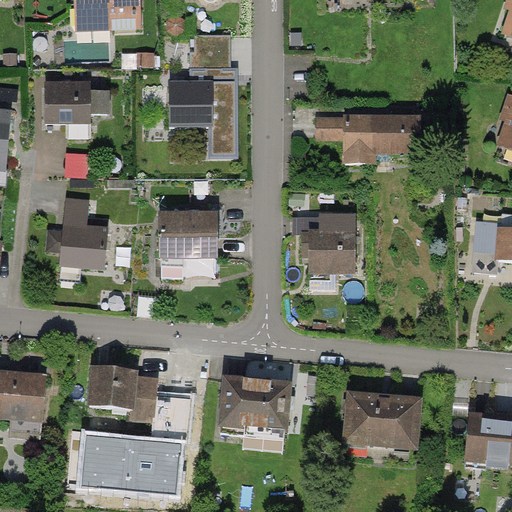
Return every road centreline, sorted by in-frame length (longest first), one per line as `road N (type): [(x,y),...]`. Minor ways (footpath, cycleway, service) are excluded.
road 1 (residential): [(267,346),(267,0)]
road 2 (residential): [(0,322),(267,346)]
road 3 (residential): [(267,346),(511,369)]
